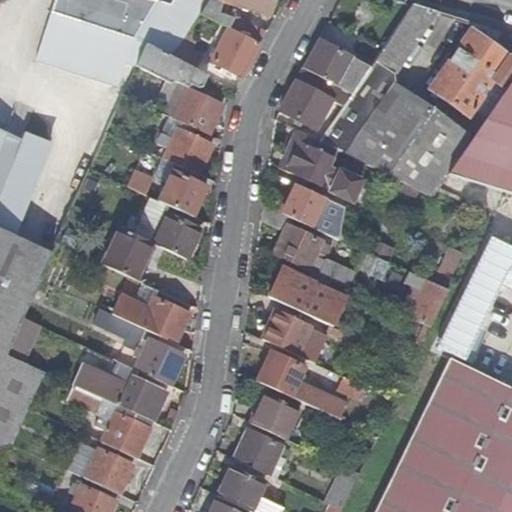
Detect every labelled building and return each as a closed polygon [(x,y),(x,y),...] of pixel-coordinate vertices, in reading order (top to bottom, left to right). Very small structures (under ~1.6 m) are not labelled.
[(130,40),(144,45),(167,6),(149,0),(52,0),(35,58),(115,84),(130,40)] [(171,59),(183,40),(198,16),(207,0),(170,0),(167,6),(144,45),(171,59)] [(207,0),(198,16),(213,23),(215,15),(219,4),(267,18),(272,0),(207,0)] [(424,37),(437,15),(410,6),(379,52),(369,68),(349,96),(341,108),(317,143),(333,151),(428,199),(444,177),(470,139),(393,87),(391,75),(418,33),(424,37)] [(213,23),(227,30),(232,22),(215,15),(213,23)] [(232,22),(227,30),(239,36),(244,27),(232,22)] [(239,36),(258,45),(263,35),(244,27),(239,36)] [(210,63),(240,78),(258,45),(239,36),(227,30),(210,63)] [(503,90),(511,77),(511,63),(490,48),(469,34),(453,57),(449,54),(439,68),(443,71),(429,92),(466,117),(491,81),(503,90)] [(171,59),(192,70),(199,58),(187,52),(191,43),(183,40),(171,59)] [(352,59),(317,41),(301,70),(336,89),(352,59)] [(199,87),(204,76),(192,70),(171,59),(144,45),(134,67),(165,81),(168,83),(172,82),(185,88),(186,84),(196,89),(199,87)] [(349,96),(369,68),(352,59),(336,89),(349,96)] [(341,108),(349,96),(336,89),(301,70),(279,111),(313,130),(329,102),(341,108)] [(511,77),(503,90),(479,125),(470,139),(444,177),(511,196),(511,77)] [(172,88),(168,83),(165,81),(156,99),(165,104),(172,88)] [(172,121),(185,94),(172,88),(165,104),(160,116),(167,119),(172,121)] [(197,132),(206,136),(219,107),(186,91),(185,94),(172,121),(197,132)] [(194,141),(197,132),(172,121),(167,119),(164,126),(176,132),(194,141)] [(167,151),(176,132),(164,126),(155,146),(167,151)] [(0,471),(11,446),(27,409),(42,374),(20,363),(4,356),(21,320),(38,283),(50,256),(10,238),(48,144),(23,134),(21,141),(1,132),(0,132),(0,471)] [(162,161),(196,177),(209,148),(194,141),(176,132),(167,151),(162,161)] [(326,168),(333,151),(317,143),(294,132),(283,157),(289,160),(283,172),(317,187),(326,168)] [(283,157),(278,170),(283,172),(289,160),(283,157)] [(165,185),(170,174),(158,168),(153,177),(155,180),(165,185)] [(337,174),(326,168),(317,187),(329,193),(337,174)] [(122,188),(143,197),(151,179),(130,170),(122,188)] [(338,172),(337,174),(329,193),(350,202),(359,182),(338,172)] [(156,204),(191,219),(204,190),(170,174),(165,185),(156,204)] [(318,197),(291,185),(277,215),(313,231),(333,240),(338,213),(322,206),(325,200),(321,198),(318,197)] [(277,215),(261,207),(259,222),(284,234),(287,227),(310,237),(313,231),(277,215)] [(159,226),(163,218),(152,213),(148,221),(159,226)] [(150,246),(184,261),(198,231),(164,216),(163,218),(159,226),(148,221),(139,241),(150,246)] [(273,257),(313,276),(328,246),(310,237),(287,227),(284,234),(273,257)] [(134,282),(150,246),(139,241),(117,230),(100,266),(134,282)] [(354,249),(360,252),(372,258),(377,246),(359,238),(354,249)] [(446,291),(463,255),(448,248),(430,284),(446,291)] [(379,281),(387,264),(372,258),(360,252),(352,268),(379,281)] [(328,283),(353,294),(359,283),(350,279),(353,274),(325,261),(317,278),(328,283)] [(330,328),(343,300),(324,291),(328,283),(317,278),(314,276),(311,283),(280,269),(267,298),(328,326),(330,328)] [(428,328),(446,291),(430,284),(408,274),(404,283),(410,286),(407,293),(418,299),(413,309),(408,319),(428,328)] [(153,300),(156,292),(143,286),(135,303),(148,309),(153,300)] [(401,303),(413,309),(418,299),(407,293),(401,303)] [(143,331),(173,345),(187,315),(153,300),(148,309),(135,303),(119,296),(110,316),(143,331)] [(139,338),(143,331),(110,316),(96,309),(89,324),(136,345),(131,357),(137,360),(133,371),(137,373),(167,387),(182,358),(182,357),(147,341),(147,342),(139,338)] [(260,340),(294,355),(300,343),(308,326),(273,310),(260,340)] [(36,327),(21,320),(4,356),(20,363),(36,327)] [(308,326),(300,343),(308,346),(315,330),(308,326)] [(360,357),(366,344),(330,328),(328,326),(322,339),(360,357)] [(255,382),(336,419),(343,403),(296,382),(303,368),(269,353),(255,382)] [(126,368),(133,371),(137,360),(131,357),(126,368)] [(167,387),(173,390),(187,360),(182,358),(167,387)] [(511,511),(511,390),(446,359),(372,511),(511,511)] [(115,407),(149,423),(162,394),(134,380),(137,373),(133,371),(126,368),(117,364),(111,377),(84,364),(74,388),(100,400),(115,407)] [(370,408),(377,393),(342,377),(335,392),(370,408)] [(94,414),(100,400),(74,388),(70,386),(64,399),(94,414)] [(248,424),(282,439),(295,410),(262,394),(248,424)] [(112,414),(115,407),(100,400),(94,414),(93,417),(97,418),(108,423),(112,414)] [(146,429),(149,423),(115,407),(112,414),(146,429)] [(99,443),(133,459),(146,429),(112,414),(108,423),(97,418),(92,427),(103,432),(99,443)] [(151,467),(167,431),(149,423),(146,429),(133,459),(151,467)] [(231,460),(272,479),(284,455),(277,451),(279,447),(279,446),(245,430),(231,460)] [(366,455),(375,437),(362,431),(345,468),(357,474),(366,455)] [(82,479),(95,451),(80,445),(67,472),(82,479)] [(82,479),(116,495),(129,466),(95,450),(95,451),(82,479)] [(340,510),(357,474),(345,468),(340,466),(322,502),(327,504),(340,510)] [(214,496),(249,511),(278,511),(280,509),(255,497),(262,482),(228,467),(214,496)] [(74,496),(78,487),(71,484),(67,493),(74,496)] [(74,496),(66,511),(107,511),(112,502),(78,487),(74,496)] [(207,511),(232,511),(212,502),(207,511)]
